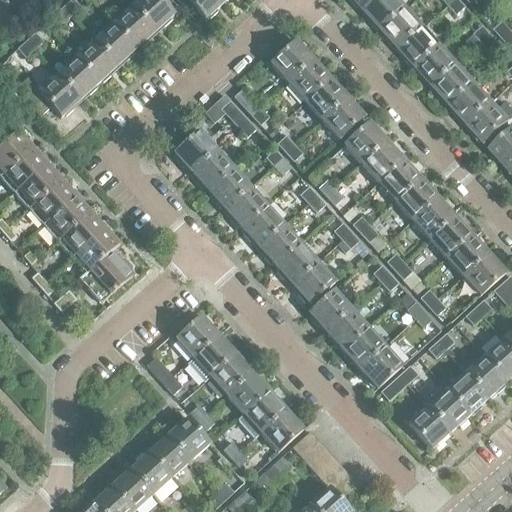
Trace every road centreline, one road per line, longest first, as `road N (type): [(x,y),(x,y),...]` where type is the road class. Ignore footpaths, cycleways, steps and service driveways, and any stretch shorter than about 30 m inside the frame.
road 1 (residential): [(204,261),(112,162),(291,0)]
road 2 (residential): [(433,511),(204,261)]
road 3 (residential): [(36,511),(68,483),(68,379),(204,261)]
road 4 (residential): [(511,233),(300,0)]
